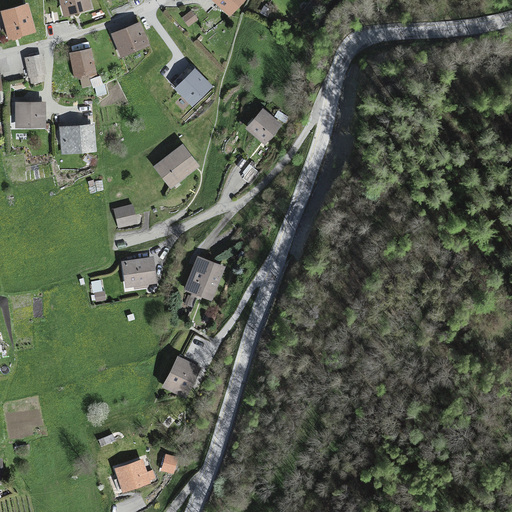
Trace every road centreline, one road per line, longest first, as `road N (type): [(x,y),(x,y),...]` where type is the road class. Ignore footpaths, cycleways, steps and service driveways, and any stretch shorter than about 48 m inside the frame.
road 1 (tertiary): [(511,19),(381,32),(347,50),(191,511)]
road 2 (residential): [(165,0),(112,24),(0,55)]
